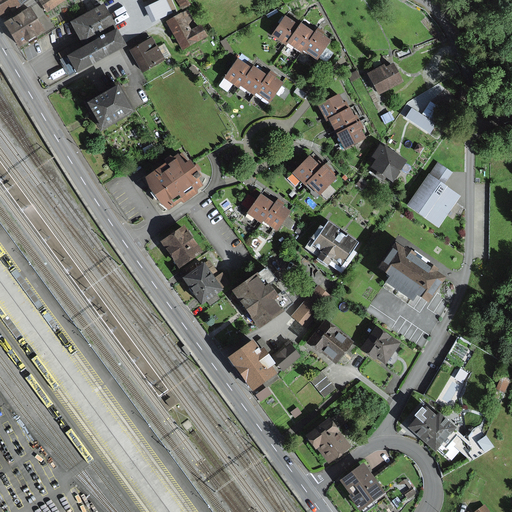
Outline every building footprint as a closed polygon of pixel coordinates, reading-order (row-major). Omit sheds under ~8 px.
[(0,0),(0,14),(1,17),(22,5),(19,0),(0,0)] [(49,0),(43,4),(51,15),(71,0),(49,0)] [(143,0),(128,0),(113,7),(126,32),(153,18),(143,0)] [(104,2),(70,20),(81,40),(57,53),(69,75),(126,44),(104,2)] [(30,5),(4,21),(19,45),(45,29),(30,5)] [(180,12),(167,19),(182,49),(209,36),(202,22),(189,29),(180,12)] [(287,16),(275,38),(289,46),(301,24),(287,16)] [(301,24),(289,46),(304,54),(316,32),(301,24)] [(316,32),(304,54),(319,62),(331,40),(316,32)] [(154,35),(131,47),(143,71),(166,59),(154,35)] [(237,52),(223,77),(238,86),(253,62),(237,52)] [(253,62),(238,86),(254,96),(269,71),(253,62)] [(395,63),(367,77),(378,98),(406,84),(395,63)] [(269,71),(254,96),(270,105),(285,80),(269,71)] [(118,81),(84,101),(101,129),(135,109),(118,81)] [(342,91),(315,103),(323,119),(348,107),(342,91)] [(348,107),(323,119),(330,136),(355,123),(348,107)] [(355,123),(330,136),(337,152),(362,139),(355,123)] [(374,147),(362,170),(391,186),(404,163),(374,147)] [(177,152),(140,177),(164,213),(197,191),(197,188),(202,184),(197,175),(200,174),(190,159),(184,162),(177,152)] [(309,154),(292,172),(305,185),(323,166),(309,154)] [(437,162),(406,206),(438,228),(461,196),(445,184),(453,173),(437,162)] [(323,166),(305,185),(319,198),(336,179),(323,166)] [(256,194),(244,214),(261,224),(273,204),(256,194)] [(273,204),(261,224),(278,234),(290,214),(273,204)] [(184,224),(161,240),(179,267),(203,252),(184,224)] [(307,248),(336,273),(357,248),(329,224),(307,248)] [(418,262),(393,247),(376,275),(400,290),(418,262)] [(204,261),(182,275),(201,303),(223,288),(204,261)] [(442,277),(418,262),(400,290),(425,305),(442,277)] [(266,265),(232,290),(259,328),(294,303),(283,288),(277,293),(270,283),(276,279),(266,265)] [(330,321),(311,344),(337,364),(355,341),(330,321)] [(396,345),(371,332),(358,356),(384,369),(396,345)] [(250,339),(228,355),(254,391),(277,374),(270,365),(275,362),(272,358),(265,348),(260,352),(250,339)] [(288,342),(272,358),(284,371),(300,355),(288,342)] [(191,354),(184,345),(181,348),(188,357),(191,354)] [(459,429),(429,403),(408,428),(438,454),(459,429)] [(330,417),(306,434),(328,464),(352,447),(330,417)] [(365,457),(339,473),(359,505),(385,488),(365,457)]
